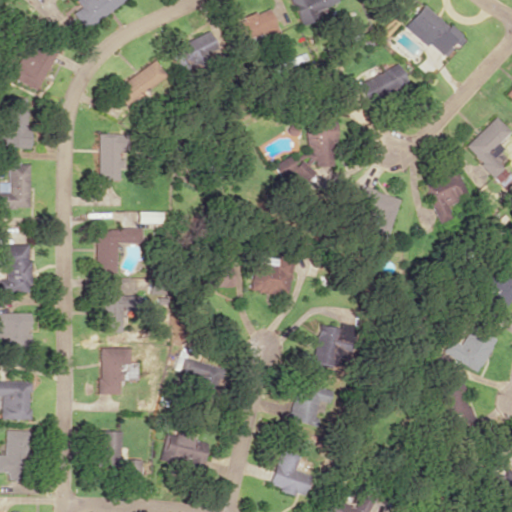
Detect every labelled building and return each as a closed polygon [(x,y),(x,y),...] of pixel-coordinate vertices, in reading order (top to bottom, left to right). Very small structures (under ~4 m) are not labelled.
[(80,29),(121,0),(120,0),(73,0),(78,6),(69,12),(80,29)] [(287,0),(295,19),(334,3),(332,0),(287,0)] [(402,24),(440,59),(460,37),(421,2),(402,24)] [(224,23),(233,46),(274,30),(265,7),(224,23)] [(213,48),(204,31),(166,49),(175,66),(213,48)] [(53,46),(34,38),(28,52),(19,49),(8,76),(36,88),(53,46)] [(121,105),(162,76),(150,59),(109,88),(121,105)] [(361,102),(404,82),(395,63),(352,82),(361,102)] [(511,81),(502,93),(511,102),(511,81)] [(23,97),(3,96),(2,129),(0,129),(0,146),(27,147),(27,128),(22,128),(23,97)] [(490,176),(500,167),(491,157),(500,148),(495,142),(507,131),(493,115),(461,145),(490,176)] [(94,134),(94,178),(117,178),(117,151),(123,151),(123,134),(94,134)] [(26,163),(5,163),(5,182),(0,181),(0,206),(25,207),(26,163)] [(437,222),(450,216),(444,204),(465,195),(454,170),(420,186),(437,222)] [(397,197),(362,186),(355,207),(371,212),(368,221),(373,223),(369,236),(383,240),(397,197)] [(134,222),(158,221),(158,209),(134,210),(134,222)] [(138,228),(94,227),(94,271),(114,271),(114,242),(138,242),(138,228)] [(230,286),(229,265),(221,266),(219,237),(203,238),(206,269),(199,270),(200,288),(230,286)] [(26,243),(0,243),(0,265),(2,266),(3,278),(0,277),(0,291),(27,291),(26,243)] [(251,261),(247,289),(285,295),(291,251),(276,249),(274,257),(263,256),(262,263),(251,261)] [(511,278),(504,273),(491,291),(484,285),(471,303),(494,319),(509,298),(511,299),(511,278)] [(96,330),(115,331),(116,309),(142,310),(143,295),(96,294),(96,330)] [(0,347),(26,347),(26,312),(0,311),(0,347)] [(459,343),(446,337),(438,352),(475,370),(492,336),(468,324),(459,343)] [(340,326),(313,325),(311,362),(329,363),(330,349),(339,349),(340,326)] [(94,392),(116,393),(117,349),(95,348),(94,392)] [(214,366),(178,357),(175,371),(191,375),(185,401),(205,406),(214,366)] [(25,380),(0,379),(0,418),(24,418),(25,380)] [(286,419),(311,424),(315,401),(325,403),(326,395),(318,393),(319,388),(293,383),(286,419)] [(464,422),(463,383),(437,384),(438,405),(444,405),(445,423),(464,422)] [(0,470),(7,471),(7,474),(21,474),(22,429),(1,429),(0,454),(0,453),(0,470)] [(96,430),(96,444),(94,444),(94,458),(118,458),(118,430),(96,430)] [(156,458),(163,431),(180,436),(181,433),(192,436),(192,439),(203,442),(200,454),(203,455),(199,471),(184,467),(186,458),(175,455),(173,463),(156,458)] [(291,469),(306,474),(300,494),(292,492),(291,495),(277,489),(277,486),(265,482),(277,449),(295,455),(291,469)] [(138,474),(138,458),(120,458),(119,474),(138,474)] [(345,511),(341,511),(344,501),(320,494),(314,511),(345,511)]
